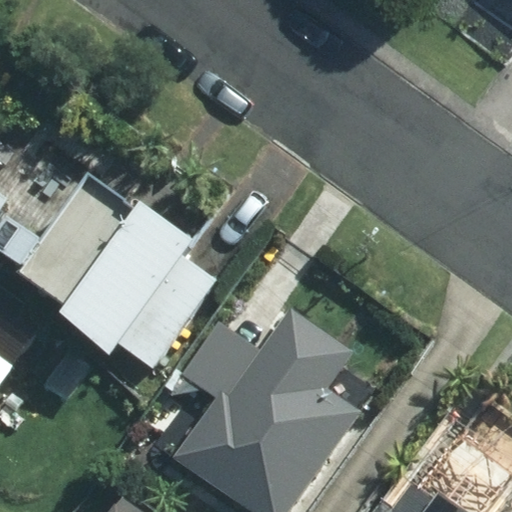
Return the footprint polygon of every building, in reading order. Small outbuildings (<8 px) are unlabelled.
[(23,225),(2,255),(96,321),(91,329),(136,367),(143,355),(163,369),(224,284),(195,263),(202,252),(102,181),(54,248),(23,225)] [(0,192),(0,224),(16,203),(0,192)] [(0,351),(21,367),(52,325),(0,287),(0,351)] [(308,511),(370,418),(221,321),(187,373),(228,401),(187,462),(264,511),(308,511)] [(500,511),(510,499),(448,454),(405,511),(397,511),(392,508),(389,511),(500,511)]
